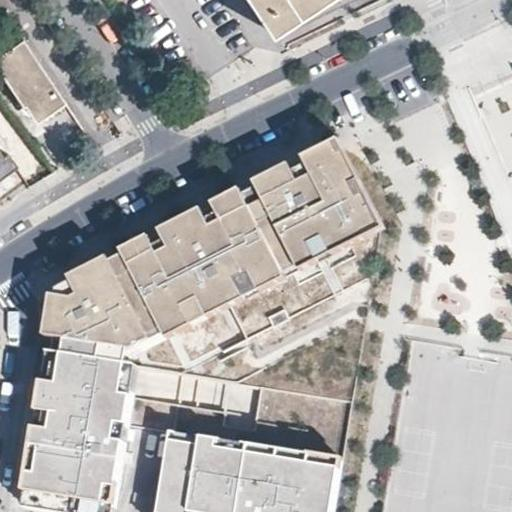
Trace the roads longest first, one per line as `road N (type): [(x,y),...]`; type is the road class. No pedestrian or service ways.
road 1 (residential): [(169,165),(473,7)]
road 2 (residential): [(2,269),(23,344),(0,511)]
road 3 (residential): [(2,269),(169,165)]
road 4 (residential): [(169,165),(69,0)]
